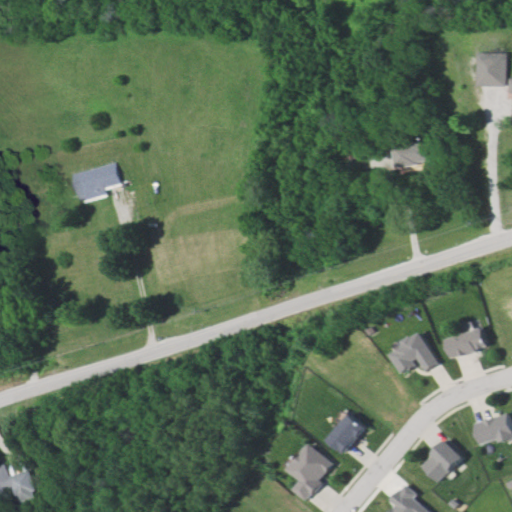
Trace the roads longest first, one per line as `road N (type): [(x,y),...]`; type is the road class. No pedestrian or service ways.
road 1 (secondary): [(0,397),(511,234)]
road 2 (residential): [(345,511),(430,405),(511,374)]
